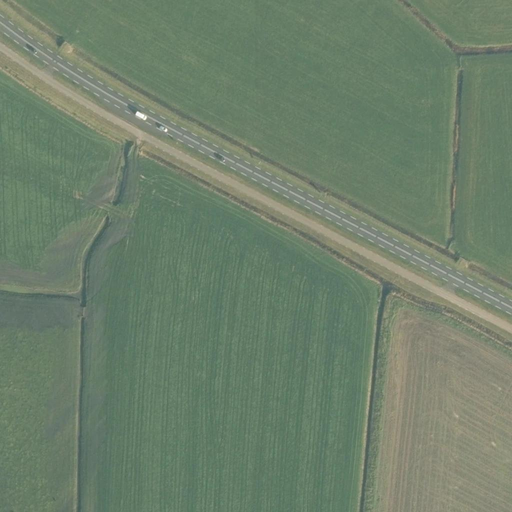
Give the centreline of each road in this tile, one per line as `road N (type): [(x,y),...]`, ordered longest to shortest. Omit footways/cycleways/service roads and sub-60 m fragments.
road 1 (primary): [(511,309),(137,111),(0,21)]
road 2 (unclassified): [(511,330),(164,148),(0,47)]
